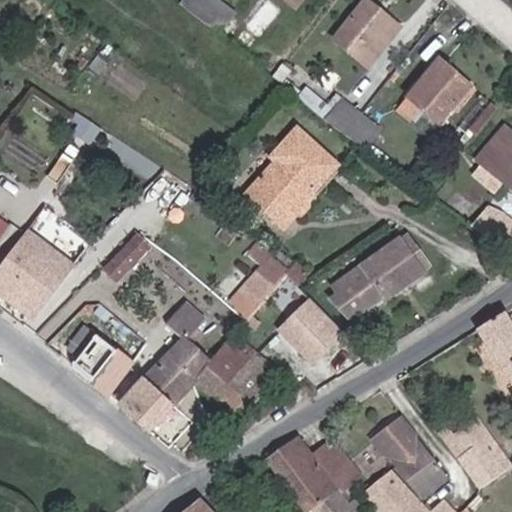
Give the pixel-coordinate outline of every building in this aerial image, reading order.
[(181,0),(202,16),(215,0),(181,0)] [(225,0),(215,0),(202,16),(220,29),(236,11),(225,0)] [(380,22),(388,15),(371,3),(366,10),(380,22)] [(380,22),(366,10),(342,38),(373,64),(402,30),(388,15),(380,22)] [(481,86),(465,71),(461,76),(447,63),(421,94),(449,120),(481,86)] [(354,130),(372,110),(351,92),(332,114),(343,122),(354,130)] [(354,130),(374,145),(390,126),(372,110),(354,130)] [(511,129),(508,126),(480,158),(511,185),(511,129)] [(297,162),(267,199),(301,227),(315,211),(319,214),(324,211),(328,206),(326,198),(355,165),(313,132),(292,159),(297,162)] [(319,214),(315,211),(301,227),(305,231),(319,214)] [(2,222),(29,243),(36,234),(8,213),(2,222)] [(494,236),(511,249),(511,216),(511,217),(494,236)] [(29,243),(2,222),(0,224),(0,248),(16,260),(29,243)] [(164,240),(151,229),(120,264),(133,274),(164,240)] [(40,239),(33,248),(75,282),(83,271),(40,239)] [(362,283),(384,316),(397,306),(401,308),(440,281),(438,277),(452,268),(432,239),(362,283)] [(75,282),(33,248),(3,287),(47,320),(75,282)] [(304,280),(299,276),(299,278),(298,279),(290,287),(270,309),(316,353),(340,329),(330,321),(338,313),(304,280)] [(213,309),(221,316),(236,299),(213,280),(178,320),(192,332),(213,309)] [(213,309),(192,332),(178,348),(182,350),(207,374),(216,365),(244,336),(221,316),(213,309)] [(511,319),(489,333),(511,366),(511,319)] [(119,396),(144,364),(147,360),(101,321),(78,349),(91,361),(86,369),(106,385),(119,396)] [(207,374),(209,375),(210,376),(214,380),(256,414),(287,376),(263,357),(263,350),(244,336),(216,365),(207,374)] [(182,395),(186,398),(209,375),(207,374),(182,350),(159,376),(182,395)] [(157,427),(186,398),(182,395),(159,376),(132,407),(148,420),(157,427)] [(413,436),(423,427),(422,426),(418,422),(414,417),(390,441),(405,457),(419,445),(413,436)] [(461,438),(475,455),(479,452),(469,439),(460,428),(458,425),(454,429),(456,432),(461,438)] [(419,445),(405,457),(410,462),(412,463),(417,468),(431,482),(440,490),(466,471),(442,447),(437,442),(423,427),(413,436),(419,445)] [(327,461),(322,455),(312,442),(308,438),(281,458),(321,511),(380,511),(369,501),(363,505),(362,506),(352,493),(349,490),(345,484),(340,478),(338,476),(337,474),(331,467),(327,461)] [(511,462),(511,453),(501,440),(499,438),(498,438),(495,440),(494,441),(511,462)] [(479,452),(475,455),(486,468),(493,476),(500,485),(502,484),(511,475),(511,462),(494,441),(479,452)] [(331,467),(337,474),(353,459),(339,442),(322,455),(327,461),(331,467)] [(349,490),(352,493),(369,479),(353,459),(337,474),(338,476),(340,478),(345,484),(349,490)] [(466,511),(475,506),(462,493),(447,504),(405,466),(381,490),(375,496),(389,511),(466,511)] [(216,511),(210,505),(206,500),(191,511),(216,511)]
